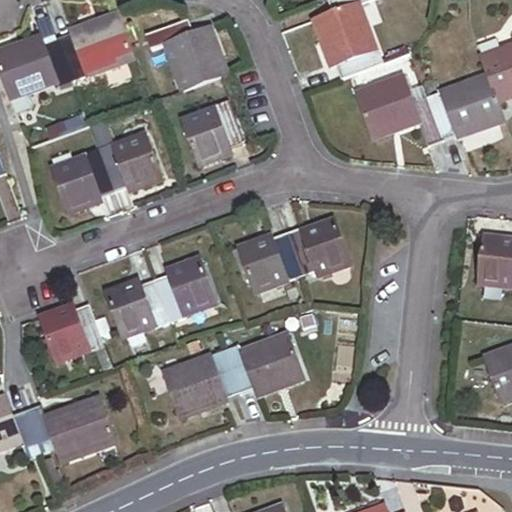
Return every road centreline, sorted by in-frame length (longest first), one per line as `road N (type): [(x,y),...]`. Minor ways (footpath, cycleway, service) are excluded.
road 1 (residential): [(302,170),(15,271)]
road 2 (residential): [(116,511),(200,470),(267,453),(400,451)]
road 3 (residential): [(400,451),(416,189)]
road 4 (residential): [(302,170),(253,17),(220,0)]
